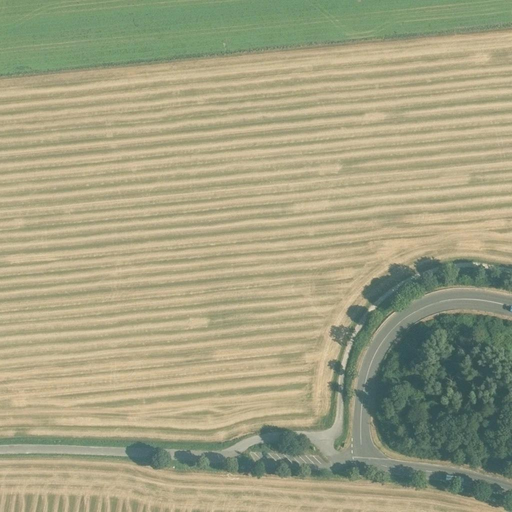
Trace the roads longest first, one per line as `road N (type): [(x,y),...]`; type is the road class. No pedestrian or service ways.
road 1 (track): [(0,451),(218,455),(261,436),(317,435),(336,461)]
road 2 (track): [(317,435),(339,427),(346,354),(388,295),(448,266),(511,271)]
road 3 (trunk): [(366,456),(365,386),(385,339),(428,306),(479,301)]
road 4 (residential): [(511,491),(386,467),(366,456)]
